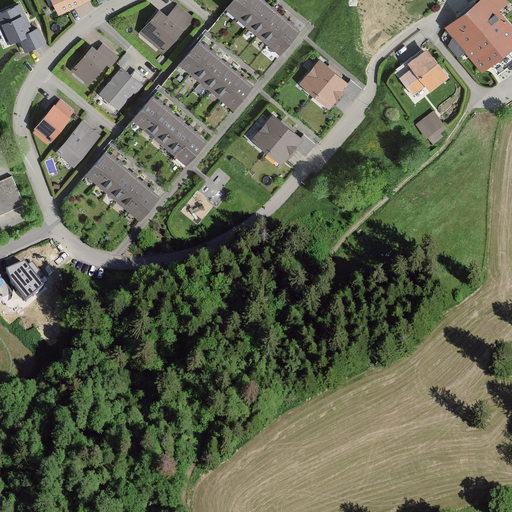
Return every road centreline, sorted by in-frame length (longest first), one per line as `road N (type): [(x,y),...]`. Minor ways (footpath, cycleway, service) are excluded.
road 1 (residential): [(55,227),(101,259),(168,256),(215,243),(261,215),(313,161),(367,98),(380,55),(457,0)]
road 2 (residential): [(128,0),(75,31),(29,87),(21,113),(55,227)]
road 3 (track): [(313,284),(362,217),(441,152),(476,93)]
